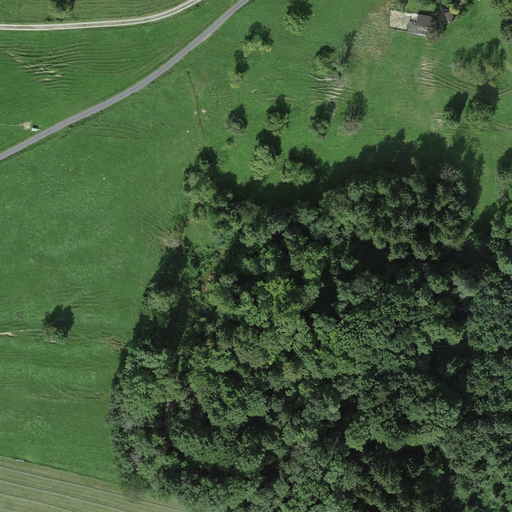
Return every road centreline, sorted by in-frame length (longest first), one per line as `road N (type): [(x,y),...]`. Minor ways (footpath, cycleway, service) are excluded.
road 1 (track): [(511,346),(431,351),(186,393),(174,411),(174,437),(201,467),(324,492),(367,511)]
road 2 (track): [(0,166),(109,104),(253,0)]
road 3 (track): [(0,25),(140,21),(197,0)]
road 4 (track): [(511,264),(454,229),(394,247),(333,218)]
